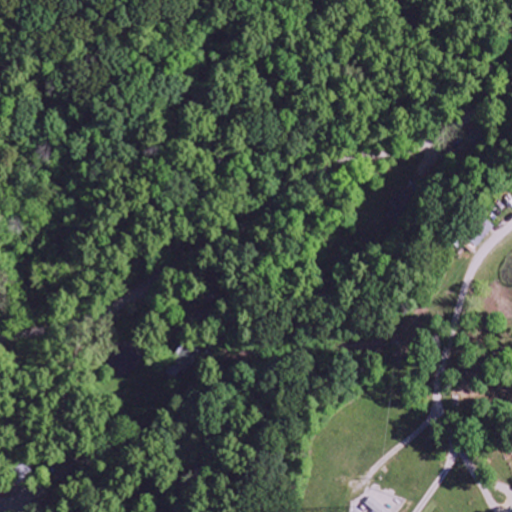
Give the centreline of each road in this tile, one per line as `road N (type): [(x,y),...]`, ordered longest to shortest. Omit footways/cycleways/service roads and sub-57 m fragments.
road 1 (residential): [(511,76),(446,130),(317,160),(102,308),(0,335)]
road 2 (residential): [(480,480),(446,420),(441,371),(478,257),(511,226)]
